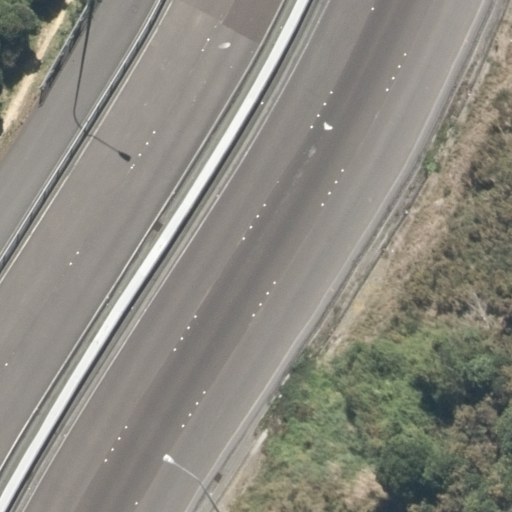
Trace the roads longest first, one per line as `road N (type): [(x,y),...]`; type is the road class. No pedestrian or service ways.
road 1 (secondary): [(401,0),(344,120),(104,511)]
road 2 (secondary): [(0,371),(231,0)]
